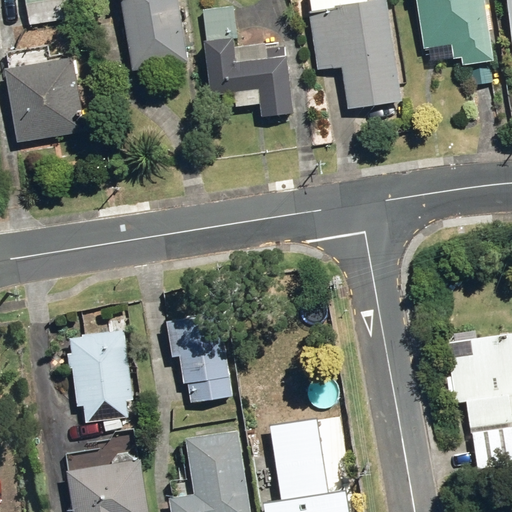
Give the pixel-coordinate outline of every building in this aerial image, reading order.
[(33,0),(37,23),(86,17),(83,0),(33,0)] [(113,0),(128,71),(182,60),(169,0),(113,0)] [(336,65),(344,110),(396,100),(377,0),(374,0),(358,3),(357,0),(301,0),(314,69),(336,65)] [(466,63),(470,84),(489,81),(475,0),(408,0),(417,48),(421,48),(424,63),(455,58),(457,65),(466,63)] [(511,54),(511,0),(499,0),(507,55),(511,54)] [(254,104),(256,118),(287,113),(277,43),(260,46),(259,42),(231,47),(229,38),(233,38),(229,6),(198,10),(202,39),(195,41),(204,96),(228,93),(230,107),(254,104)] [(19,67),(27,138),(90,132),(83,61),(19,67)] [(183,383),(187,403),(228,396),(215,313),(161,322),(166,357),(174,356),(179,384),(183,383)] [(458,403),(462,429),(505,422),(503,414),(508,413),(506,396),(511,394),(511,329),(437,343),(448,404),(458,403)] [(71,362),(79,423),(129,416),(117,330),(82,335),(86,360),(71,362)] [(255,348),(265,405),(302,399),(292,341),(255,348)] [(260,500),(261,511),(344,511),(341,486),(325,489),(312,415),(264,423),(276,497),(260,500)] [(505,426),(464,434),(470,470),(510,463),(505,426)] [(161,499),(163,511),(244,511),(231,430),(178,439),(187,495),(161,499)] [(57,471),(64,511),(142,511),(133,458),(57,471)]
